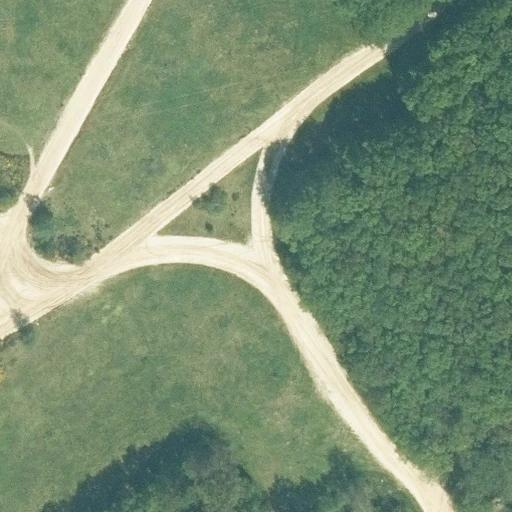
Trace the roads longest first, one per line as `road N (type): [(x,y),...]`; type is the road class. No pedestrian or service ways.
road 1 (track): [(12,305),(114,254),(320,87),(444,0)]
road 2 (track): [(114,254),(204,249),(250,265),(285,298),(367,432),(438,511)]
road 3 (track): [(0,315),(12,305),(4,252),(17,217),(140,0)]
road 4 (track): [(271,282),(258,206),(289,112)]
